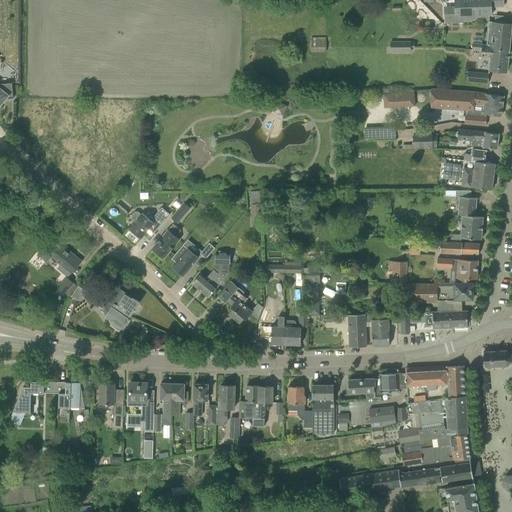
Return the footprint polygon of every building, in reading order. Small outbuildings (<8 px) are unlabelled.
[(443,0),(444,24),(471,23),(471,20),(482,20),(482,23),(489,22),(489,15),(491,15),(491,7),(503,6),(502,0),(443,0)] [(488,71),(507,73),(511,24),(491,22),(489,46),(473,44),(472,50),(481,51),(480,56),(489,57),(488,71)] [(311,37),(311,52),(326,52),(326,37),(311,37)] [(411,41),(402,41),(396,41),(390,41),(390,47),(390,52),(411,52),(411,47),(414,47),(414,41),(411,41)] [(467,81),(488,84),(489,74),(467,72),(467,81)] [(0,104),(4,99),(13,98),(12,83),(0,83),(0,104)] [(500,116),(503,96),(493,95),(474,92),(431,89),(430,108),(472,111),(471,124),(485,126),(486,117),(482,116),(483,114),(500,116)] [(414,106),(413,93),(384,94),(384,108),(414,106)] [(483,147),(496,149),(498,134),(488,133),(458,129),(457,139),(472,140),(471,146),(473,146),(483,147)] [(436,143),(436,135),(432,135),(412,135),(413,148),(432,148),(432,147),(436,147),(436,143)] [(463,166),(461,186),(491,190),(494,164),(483,163),(484,152),(472,150),(471,161),(474,161),(473,167),(463,166)] [(445,198),(455,199),(455,190),(445,190),(445,198)] [(458,215),(462,215),(462,219),(460,238),(471,238),(481,239),(483,217),(483,216),(475,216),(476,198),(459,196),(458,215)] [(177,198),(174,203),(179,207),(183,203),(177,198)] [(171,217),(177,223),(190,208),(183,202),(183,203),(179,207),(171,217)] [(250,204),(251,216),(262,215),(261,204),(250,204)] [(129,229),(140,239),(153,223),(158,228),(165,220),(170,214),(161,207),(152,218),(150,216),(148,218),(142,213),(141,214),(137,212),(134,212),(131,216),(131,218),(135,221),(129,229)] [(179,239),(176,237),(181,230),(173,224),(158,241),(152,248),(155,251),(156,253),(157,254),(158,255),(160,255),(163,258),(170,250),(179,239)] [(410,240),(409,251),(420,251),(420,249),(440,250),(440,242),(410,240)] [(445,253),(468,254),(478,254),(479,243),(446,242),(445,253)] [(68,276),(81,261),(59,244),(55,249),(47,243),(37,255),(46,261),(50,256),(61,264),(58,268),(68,276)] [(209,243),(200,253),(206,258),(215,248),(209,243)] [(176,262),(172,266),(183,276),(199,257),(183,244),(171,258),(176,262)] [(192,284),(208,297),(217,286),(217,287),(229,273),(229,262),(232,255),(230,254),(230,253),(225,253),(218,251),(218,253),(215,253),(215,264),(213,263),(213,270),(218,273),(211,281),(201,273),(192,284)] [(455,259),(454,283),(471,283),(472,279),(476,279),(478,260),(468,260),(455,259)] [(393,283),(406,283),(406,262),(393,262),(388,262),(388,269),(393,270),(393,283)] [(268,272),(284,272),(284,265),(263,264),(263,265),(263,272),(268,272)] [(302,265),(284,265),(284,272),(302,273),(302,265)] [(303,265),(303,282),(317,282),(316,266),(303,265)] [(58,288),(59,288),(64,292),(64,293),(73,283),(67,278),(66,277),(64,280),(58,288)] [(244,292),(238,287),(236,285),(230,281),(218,296),(223,301),(225,299),(232,305),(230,307),(231,307),(230,307),(230,308),(230,309),(230,310),(231,310),(228,314),(229,315),(231,316),(239,323),(244,318),(246,320),(252,312),(249,308),(248,307),(247,307),(243,304),(247,299),(242,295),(244,292)] [(100,296),(91,289),(89,293),(78,285),(71,295),(78,300),(83,296),(92,308),(95,304),(107,312),(105,315),(109,318),(108,319),(109,321),(110,322),(111,324),(112,326),(113,327),(115,329),(116,330),(118,331),(122,327),(123,328),(129,319),(127,317),(128,315),(130,316),(140,302),(132,297),(131,298),(125,294),(130,287),(124,282),(114,297),(104,290),(100,296)] [(471,283),(454,283),(407,284),(406,303),(461,302),(461,299),(471,299),(471,293),(472,293),(472,283),(471,283)] [(318,300),(307,300),(308,315),(319,315),(318,300)] [(467,311),(449,312),(450,328),(453,328),(453,326),(467,326),(467,311)] [(450,328),(449,312),(432,312),(413,313),(413,322),(426,322),(426,325),(432,325),(433,328),(440,328),(450,328)] [(365,313),(365,314),(365,322),(372,322),(372,336),(372,346),(381,346),(389,345),(389,335),(388,324),(397,324),(397,313),(378,313),(365,313)] [(366,346),(365,322),(365,314),(348,315),(349,347),(366,346)] [(271,344),(283,344),(283,327),(284,327),(284,320),(284,316),(278,316),(278,326),(271,326),(271,334),(271,344)] [(401,316),(401,334),(409,333),(408,316),(401,316)] [(283,327),(283,344),(286,344),(300,345),(301,335),(301,327),(296,327),(296,322),(294,320),(284,320),(284,327),(283,327)] [(511,361),(511,354),(506,350),(483,352),(484,367),(507,365),(511,361)] [(465,395),(463,366),(446,366),(437,366),(405,368),(406,373),(401,373),(402,388),(406,388),(407,388),(407,402),(409,401),(465,395)] [(398,373),(379,374),(379,386),(374,386),(374,398),(381,398),(380,394),(399,393),(398,373)] [(367,398),(374,398),(374,386),(373,378),(348,379),(349,393),(367,392),(367,398)] [(24,385),(23,386),(8,424),(20,425),(25,412),(30,412),(31,394),(44,394),(44,391),(44,381),(30,381),(29,381),(28,381),(26,382),(25,383),(24,384),(24,385)] [(111,383),(111,382),(109,382),(106,381),(103,382),(103,383),(100,383),(99,404),(100,404),(100,406),(102,407),(105,407),(107,407),(109,406),(109,404),(114,404),(113,421),(111,422),(111,426),(113,428),(122,428),(123,390),(117,389),(116,391),(114,391),(115,383),(111,383)] [(58,422),(69,422),(70,407),(84,408),(82,396),(81,387),(81,382),(65,382),(65,393),(59,393),(58,403),(58,422)] [(146,403),(146,393),(147,383),(130,382),(129,397),(127,397),(127,406),(145,406),(145,403),(146,403)] [(163,414),(171,415),(172,383),(160,383),(160,399),(163,399),(163,414)] [(187,403),(187,392),(184,392),(184,384),(172,383),(171,415),(179,415),(180,403),(187,403)] [(193,394),(193,413),(193,415),(202,416),(202,400),(207,401),(207,394),(208,384),(194,384),(193,394)] [(312,429),(311,429),(311,432),(332,433),(333,394),(333,384),(312,384),(312,394),(312,411),(312,429)] [(234,404),(234,395),(234,385),(221,385),(220,395),(220,397),(218,397),(218,406),(216,406),(215,425),(223,425),(226,422),(227,410),(233,410),(234,404)] [(246,401),(240,400),(240,417),(246,417),(246,418),(252,418),(252,425),(264,425),(265,405),(271,405),(272,386),(246,386),(246,401)] [(303,429),(311,429),(312,429),(312,411),(304,411),(304,404),(305,396),(303,396),(303,387),(289,387),(289,398),(288,398),(288,410),(297,410),(297,416),(301,420),(303,421),(303,429)] [(465,395),(409,401),(409,413),(411,413),(418,412),(419,427),(398,430),(400,444),(418,440),(432,438),(453,436),(452,434),(467,432),(465,395)] [(152,423),(154,404),(146,403),(145,403),(145,406),(144,422),(152,423)] [(207,425),(215,425),(216,406),(207,406),(207,425)] [(395,422),(393,406),(369,409),(371,423),(378,422),(379,427),(384,426),(395,422)] [(406,420),(405,407),(396,408),(398,421),(406,420)] [(349,413),(338,413),(339,423),(349,423),(349,413)] [(152,431),(160,432),(160,414),(153,414),(152,431)] [(229,439),(239,439),(239,418),(230,417),(229,439)] [(418,440),(400,444),(401,449),(402,453),(403,458),(404,465),(422,462),(422,463),(437,461),(460,458),(470,457),(467,433),(467,432),(452,434),(453,436),(432,438),(418,440)] [(384,443),(393,442),(392,434),(383,435),(384,443)] [(152,440),(143,440),(142,456),(151,457),(152,440)] [(378,449),(380,459),(396,456),(394,446),(378,449)] [(336,479),(336,482),(311,486),(312,496),(338,492),(338,495),(402,485),(402,486),(442,480),(442,482),(462,478),(472,477),(470,462),(461,463),(440,467),(399,473),(399,470),(336,479)] [(201,470),(203,489),(212,488),(210,469),(201,470)] [(448,511),(470,511),(478,511),(474,483),(444,487),(448,511)]
